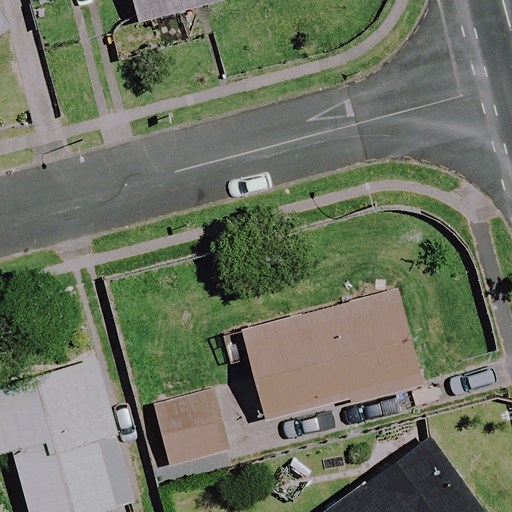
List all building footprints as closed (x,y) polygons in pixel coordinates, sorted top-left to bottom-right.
[(119,0),(126,25),(224,0),(119,0)] [(405,283),(249,323),(274,413),(357,392),(358,398),(432,378),(405,283)] [(128,428),(107,349),(0,378),(0,441),(2,448),(22,442),(40,511),(79,511),(141,495),(123,429),(128,428)] [(236,446),(220,384),(159,400),(175,462),(236,446)] [(483,511),(493,505),(438,430),(324,511),(483,511)]
